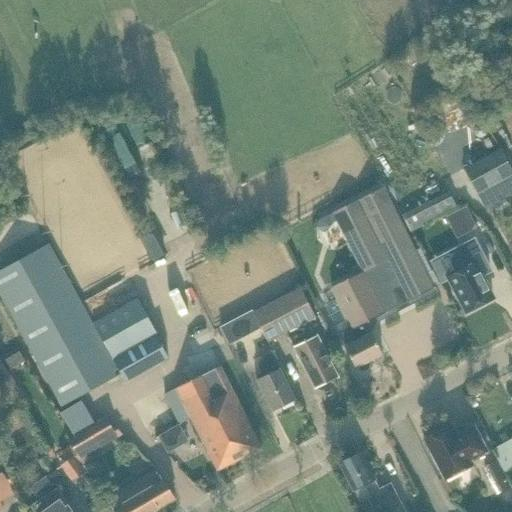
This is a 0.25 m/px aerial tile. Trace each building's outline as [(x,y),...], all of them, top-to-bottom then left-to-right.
[(126,184),(140,179),(121,131),(129,128),(123,113),(101,122),(126,184)] [(479,126),(474,128),(473,133),(475,137),(479,139),(484,137),(486,133),(484,128),(479,126)] [(479,193),(487,207),(511,193),(511,183),(508,177),(511,174),(511,173),(499,150),(464,170),(478,194),(479,193)] [(158,236),(173,229),(157,194),(150,198),(142,179),(134,183),(158,236)] [(352,278),(374,318),(384,313),(433,289),(383,188),(333,213),(362,273),(352,278)] [(429,201),(401,215),(410,233),(438,219),(429,201)] [(465,206),(453,212),(464,234),(476,228),(465,206)] [(153,235),(142,241),(153,261),(164,255),(153,235)] [(448,279),(465,312),(492,298),(475,265),(473,265),(471,262),(475,250),(468,237),(447,247),(455,263),(461,273),(448,279)] [(0,294),(61,406),(119,375),(47,245),(0,270),(0,294)] [(374,318),(352,278),(330,289),(347,321),(334,327),(338,335),(331,338),(337,352),(345,348),(355,368),(357,367),(358,370),(362,371),(367,368),(368,365),(367,362),(382,354),(371,333),(370,333),(365,322),(374,318)] [(252,313),(260,329),(267,343),(314,318),(299,289),(252,313)] [(125,382),(168,358),(156,336),(157,335),(137,300),(93,324),(125,382)] [(252,313),(251,311),(219,328),(228,345),(260,329),(252,313)] [(329,381),(337,377),(322,347),(317,337),(294,348),(300,358),(315,388),(318,387),(319,390),(321,390),(329,386),(330,384),(329,381)] [(272,411),(294,400),(280,370),(280,369),(275,359),(277,358),(274,351),(255,360),(262,373),(255,377),(272,411)] [(294,361),(284,363),(289,382),(298,380),(294,361)] [(14,383),(5,365),(0,367),(9,385),(14,383)] [(190,419),(217,471),(261,448),(217,367),(164,395),(179,424),(190,419)] [(73,434),(93,422),(81,401),(61,413),(73,434)] [(69,441),(68,441),(70,445),(71,445),(79,460),(82,465),(92,459),(89,454),(85,447),(113,431),(106,419),(106,418),(70,440),(69,441)] [(177,422),(157,434),(166,449),(186,438),(177,422)] [(457,436),(452,425),(423,440),(444,479),(472,465),(470,461),(487,452),(474,427),(457,436)] [(70,445),(58,452),(65,462),(61,465),(73,481),(84,473),(76,462),(79,460),(71,445),(70,445)] [(375,511),(404,511),(389,483),(379,489),(373,479),(374,478),(360,453),(340,464),(360,503),(368,499),(375,511)] [(92,469),(103,463),(100,457),(89,463),(92,469)] [(496,460),(480,468),(486,481),(502,473),(499,467),(496,460)] [(116,511),(154,511),(174,500),(163,482),(160,484),(154,474),(109,499),(116,511)] [(53,486),(46,477),(46,476),(37,482),(45,492),(53,486)] [(42,497),(52,511),(73,511),(57,487),(42,497)] [(52,511),(42,497),(31,505),(34,511),(52,511)]
